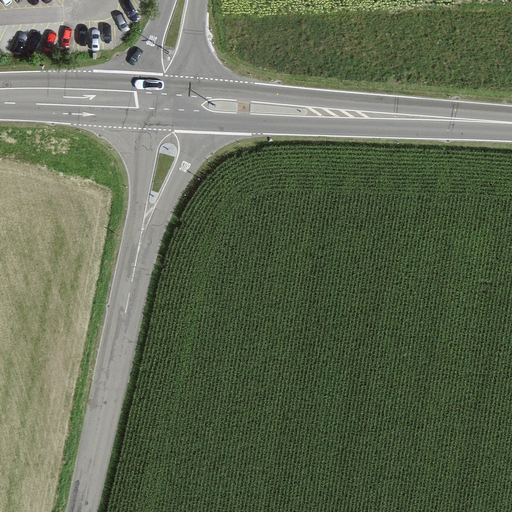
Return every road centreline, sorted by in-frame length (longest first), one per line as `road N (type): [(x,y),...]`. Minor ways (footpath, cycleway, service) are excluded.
road 1 (tertiary): [(84,511),(170,101)]
road 2 (secondary): [(170,101),(511,124)]
road 3 (secondary): [(0,96),(170,101)]
